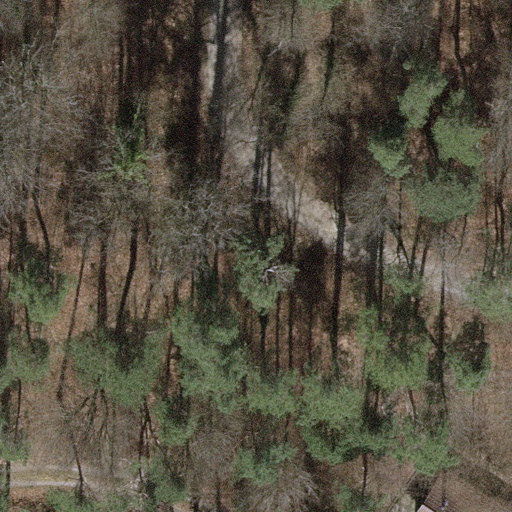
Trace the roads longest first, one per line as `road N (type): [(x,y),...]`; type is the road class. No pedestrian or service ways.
road 1 (track): [(257,167),(331,227),(511,299)]
road 2 (track): [(0,473),(122,478),(188,511)]
road 3 (track): [(229,0),(219,48),(257,167)]
